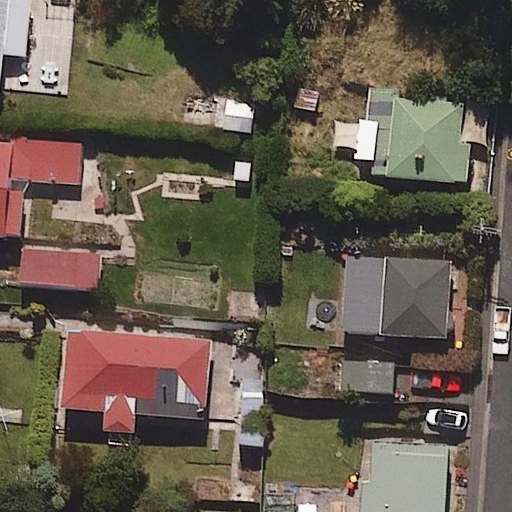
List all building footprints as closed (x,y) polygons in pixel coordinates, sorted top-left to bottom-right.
[(0,0),(0,74),(2,58),(24,60),(29,0),(0,0)] [(404,87),(369,83),(359,171),(464,182),(468,146),(457,145),(462,104),(403,97),(404,87)] [(255,104),(226,99),(221,127),(250,132),(255,104)] [(83,146),(0,139),(0,235),(18,237),(23,182),(80,186),(83,146)] [(103,254),(22,246),(18,287),(99,295),(103,254)] [(451,262),(345,255),(339,332),(445,339),(451,262)] [(215,273),(126,268),(124,307),(213,312),(215,273)] [(208,343),(64,332),(57,411),(102,414),(100,432),(132,434),(133,416),(202,422),(208,343)] [(262,346),(236,347),(238,389),(264,388),(262,346)] [(394,364),(340,362),(340,393),(394,394),(394,364)] [(259,486),(268,395),(243,392),(232,496),(258,499),(259,486)] [(442,511),(447,449),(375,443),(372,484),(361,483),(358,511),(442,511)] [(258,499),(256,511),(292,511),(295,490),(259,486),(258,499)]
